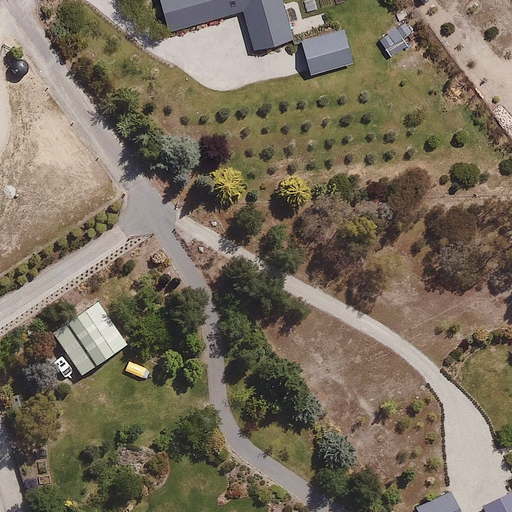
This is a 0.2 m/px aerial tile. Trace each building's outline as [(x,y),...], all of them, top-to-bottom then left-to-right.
[(157,0),(166,31),(239,10),(250,49),(290,38),(279,0),(157,0)] [(338,28),(296,40),(306,75),(349,62),(338,28)] [(44,334),(74,377),(121,345),(92,302),(44,334)] [(511,511),(511,473),(509,475),(511,480),(511,496),(510,492),(478,507),(480,511),(511,511)] [(455,511),(445,491),(410,507),(411,511),(455,511)]
